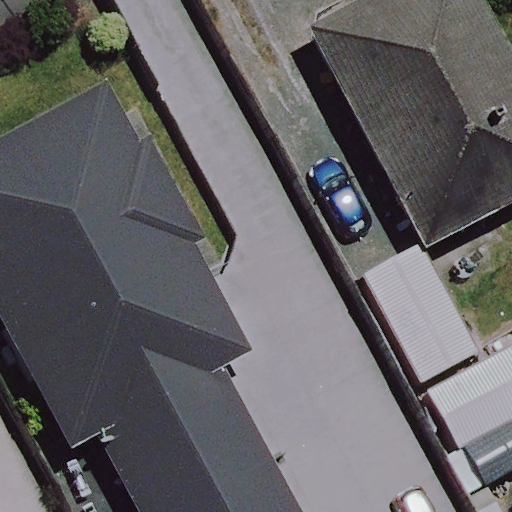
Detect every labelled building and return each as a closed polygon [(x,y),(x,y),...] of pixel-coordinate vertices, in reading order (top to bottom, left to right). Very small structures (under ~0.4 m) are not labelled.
[(428,511),(174,0),(0,0),(0,248),(130,511),(428,511)] [(511,213),(511,88),(465,0),(391,0),(306,45),(421,261),(511,213)] [(467,354),(416,261),(360,292),(410,384),(467,354)] [(511,425),(511,352),(421,405),(453,460),(511,425)] [(79,511),(0,363),(0,511),(79,511)]
